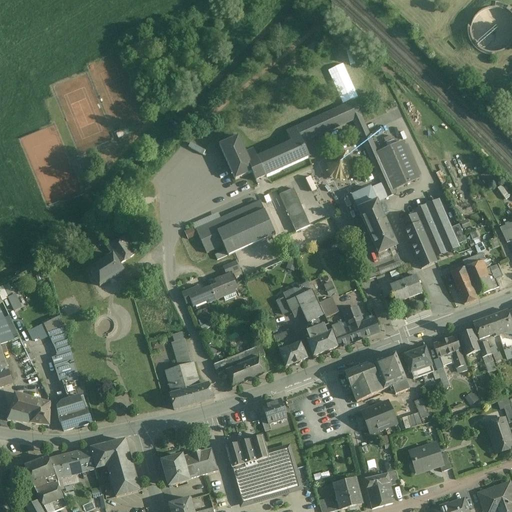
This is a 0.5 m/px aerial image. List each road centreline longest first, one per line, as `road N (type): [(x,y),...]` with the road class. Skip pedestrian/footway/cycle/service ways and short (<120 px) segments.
road 1 (secondary): [(138,426),(256,393),(511,299)]
road 2 (secondary): [(0,435),(61,443),(138,426)]
road 3 (residential): [(511,467),(379,511)]
